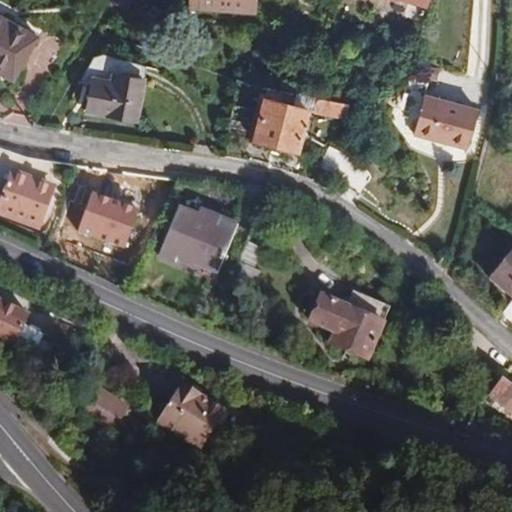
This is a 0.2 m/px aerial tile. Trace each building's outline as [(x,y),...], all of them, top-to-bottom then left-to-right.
[(108,0),(125,10),(130,0),(108,0)] [(190,0),(189,10),(255,14),(255,0),(190,0)] [(390,15),(394,0),(376,0),(374,10),(390,15)] [(38,36),(0,15),(0,74),(12,81),(38,36)] [(138,122),(145,80),(147,67),(95,59),(82,82),(91,84),(86,113),(138,122)] [(425,75),(436,78),(439,68),(428,65),(425,75)] [(411,89),(425,93),(428,83),(414,79),(411,89)] [(477,110),(425,95),(414,134),(466,149),(477,110)] [(343,117),(349,104),(318,97),(315,111),(343,117)] [(309,111),(264,99),(253,141),(298,153),(309,111)] [(511,147),(511,122),(506,120),(498,144),(511,147)] [(43,182),(51,162),(26,157),(0,148),(0,171),(11,176),(0,204),(0,213),(38,228),(54,187),(43,182)] [(243,191),(213,183),(206,211),(201,209),(198,216),(179,208),(159,255),(176,262),(178,257),(218,274),(239,225),(235,223),(243,191)] [(104,217),(78,201),(71,213),(97,229),(104,217)] [(146,239),(134,234),(126,252),(138,257),(146,239)] [(258,252),(243,246),(226,286),(247,295),(256,273),(250,271),(258,252)] [(511,253),(489,279),(511,298),(511,253)] [(346,308),(321,297),(320,296),(310,300),(305,313),(308,323),(333,334),(328,345),(367,361),(390,307),(353,290),(346,308)] [(0,345),(10,351),(12,349),(32,359),(44,335),(25,325),(18,337),(5,330),(15,311),(0,303),(0,345)] [(28,318),(15,311),(5,330),(18,337),(25,325),(28,318)] [(486,357),(474,374),(494,389),(488,397),(511,415),(511,384),(504,379),(508,373),(486,357)] [(225,412),(181,384),(157,421),(201,450),(225,412)] [(96,385),(88,397),(122,419),(130,408),(96,385)] [(122,419),(88,397),(80,409),(114,432),(122,419)]
